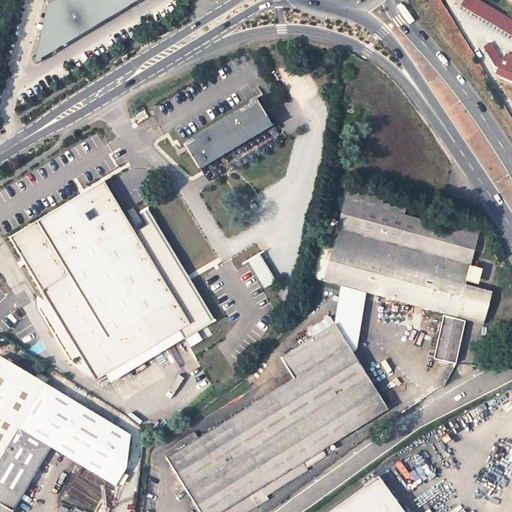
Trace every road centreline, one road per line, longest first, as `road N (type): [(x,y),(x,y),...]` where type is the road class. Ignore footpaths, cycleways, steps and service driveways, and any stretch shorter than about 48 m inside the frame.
road 1 (residential): [(275,511),(411,419),(511,364)]
road 2 (trunk): [(179,52),(282,29),(313,33),(369,52),(426,99)]
road 3 (trunk): [(511,163),(393,0)]
road 4 (unknown): [(18,85),(177,0)]
road 5 (trunk): [(426,99),(511,228)]
road 6 (secondary): [(123,75),(0,150)]
road 7 (unknown): [(133,138),(255,71)]
road 8 (secondary): [(236,0),(123,75)]
road 9 (secondary): [(179,52),(256,6),(288,0)]
road 10 (trunk): [(350,8),(384,33),(426,99)]
